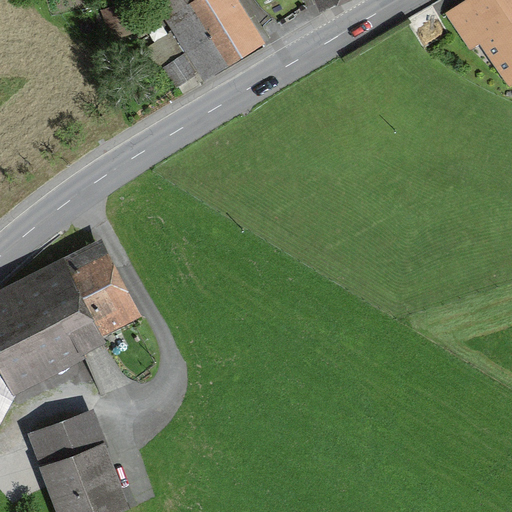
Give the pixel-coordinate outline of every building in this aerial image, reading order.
[(146,24),(137,0),(104,13),(112,37),(146,24)] [(170,0),(163,5),(203,72),(254,39),(241,17),(245,15),(238,2),(233,5),(230,0),(170,0)] [(481,35),(508,74),(511,71),(511,0),(465,0),(448,12),(469,44),(481,35)] [(194,73),(183,56),(166,67),(177,84),(194,73)] [(87,361),(107,351),(96,329),(128,313),(94,246),(40,273),(44,282),(0,304),(0,350),(16,381),(81,348),(87,361)] [(35,434),(65,511),(90,511),(120,501),(87,415),(35,434)]
